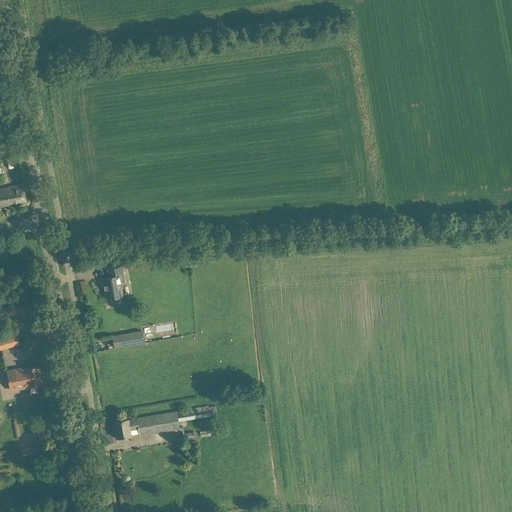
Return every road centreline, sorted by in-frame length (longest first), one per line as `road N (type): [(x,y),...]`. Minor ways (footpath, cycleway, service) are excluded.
road 1 (tertiary): [(92,511),(42,227)]
road 2 (tertiary): [(42,227),(3,0)]
